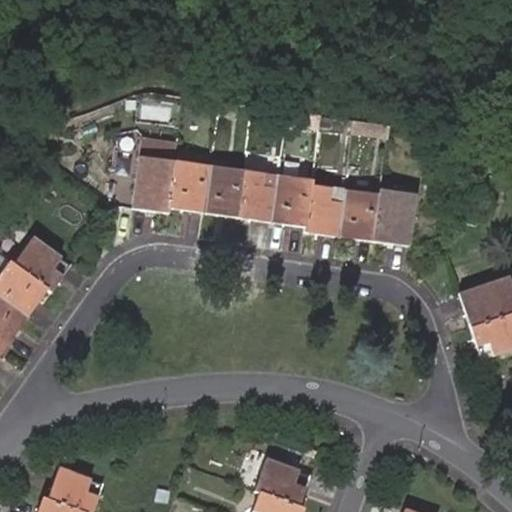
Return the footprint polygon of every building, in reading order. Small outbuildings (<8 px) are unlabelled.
[(57,142),(26,154),(33,163),(35,164),(61,154),(57,142)] [(175,219),(181,172),(142,166),(135,220),(174,226),(175,219)] [(215,177),(181,172),(175,219),(209,224),(215,177)] [(30,177),(19,183),(24,194),(35,189),(30,177)] [(249,181),(215,177),(209,224),(242,228),(249,181)] [(282,186),(249,181),(242,228),(275,233),(282,186)] [(318,191),(282,186),(275,233),(311,238),(317,198),(318,191)] [(348,203),(317,198),(311,238),(310,244),(342,249),(348,203)] [(421,207),(386,202),(385,208),(378,254),(413,259),(421,207)] [(385,208),(348,203),(342,249),(378,254),(385,208)] [(41,253),(19,283),(48,305),(56,310),(78,280),(41,253)] [(13,279),(0,296),(0,311),(29,332),(48,305),(19,283),(13,279)] [(511,328),(511,288),(465,305),(477,341),(511,328)] [(0,311),(0,354),(9,361),(29,332),(0,311)] [(511,369),(511,328),(477,341),(490,377),(511,369)] [(0,354),(0,374),(9,361),(0,354)] [(264,505),(283,511),(305,511),(316,484),(271,467),(258,502),(264,505)] [(98,511),(106,493),(67,477),(52,511),(49,511),(46,510),(45,511),(98,511)]
